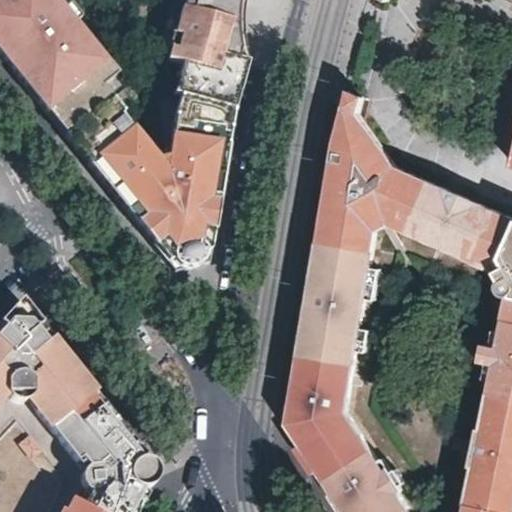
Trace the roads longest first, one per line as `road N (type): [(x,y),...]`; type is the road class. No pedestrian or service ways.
road 1 (residential): [(218,403),(267,94),(292,0)]
road 2 (tertiary): [(218,403),(60,207)]
road 3 (tertiary): [(291,511),(218,403)]
